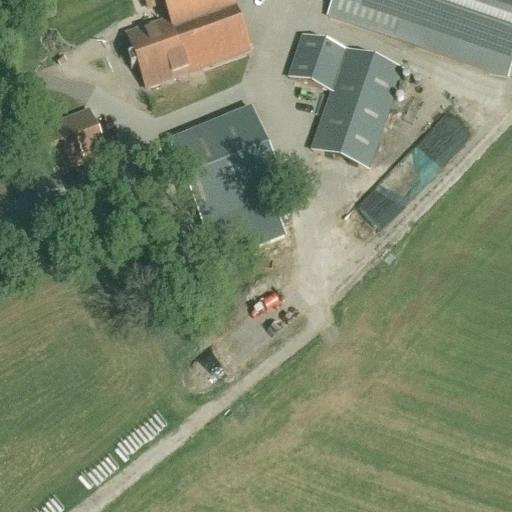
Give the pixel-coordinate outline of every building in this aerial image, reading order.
[(147,91),(251,54),(232,0),(144,0),(148,11),(164,6),(169,22),(127,37),(147,91)] [(506,79),(511,62),(511,0),(363,0),(354,27),(506,79)] [(313,153),(369,172),(403,74),(304,41),(290,81),(333,95),(313,153)] [(202,228),(284,194),(251,112),(168,146),(202,228)] [(52,166),(0,186),(0,267),(15,261),(19,271),(36,265),(32,255),(79,237),(57,181),(107,162),(89,115),(39,134),(52,166)]
